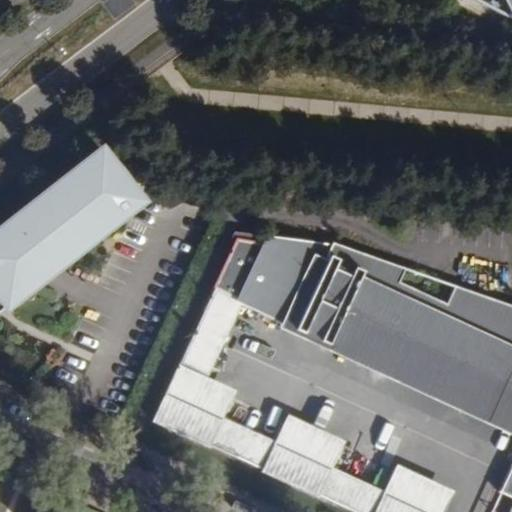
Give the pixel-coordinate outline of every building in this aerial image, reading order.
[(511,7),(511,0),(462,0),(491,17),(511,7)] [(0,297),(129,198),(90,147),(0,216),(0,297)] [(402,274),(331,242),(330,244),(270,236),(266,243),(234,238),(213,288),(241,301),(240,303),(295,326),(511,425),(511,463),(499,491),(511,497),(511,325),(449,296),(440,314),(395,288),(402,274)] [(174,373),(202,386),(240,303),(241,301),(213,288),(174,373)] [(202,386),(174,373),(152,421),(206,446),(207,445),(262,470),(273,445),(219,419),(228,398),(202,386)] [(261,471),(315,496),(316,495),(351,511),(440,511),(448,495),(394,470),(382,495),(328,469),(339,445),(285,420),(273,445),(262,470),(261,471)]
